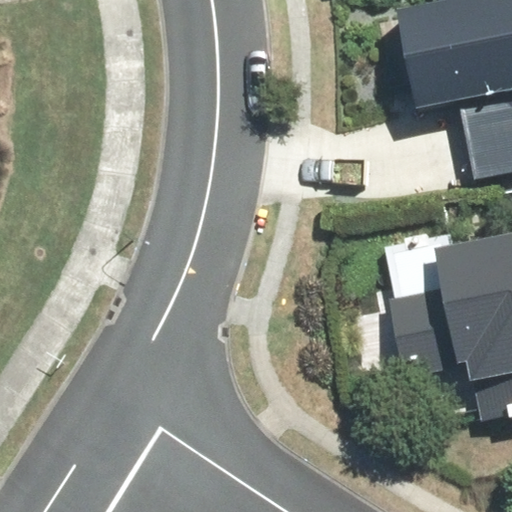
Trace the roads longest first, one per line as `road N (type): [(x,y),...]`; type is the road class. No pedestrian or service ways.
road 1 (residential): [(210,0),(215,167),(188,285),(115,393)]
road 2 (residential): [(293,511),(115,393)]
road 3 (residential): [(115,393),(37,511)]
